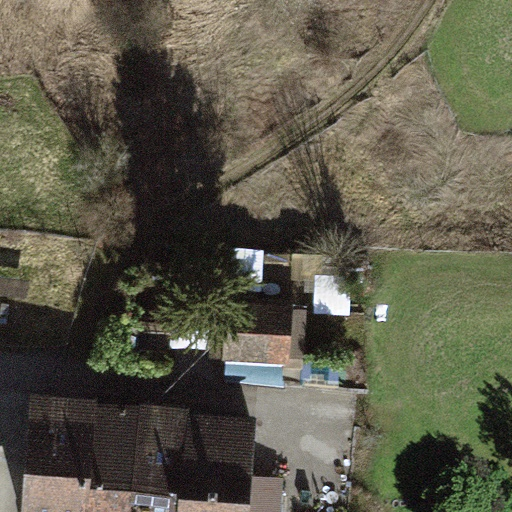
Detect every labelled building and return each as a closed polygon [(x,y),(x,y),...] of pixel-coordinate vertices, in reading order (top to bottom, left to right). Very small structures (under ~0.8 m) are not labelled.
[(291,301),(226,297),(221,357),(287,362),(291,301)] [(81,511),(92,394),(43,390),(33,511),(81,511)] [(128,511),(138,398),(92,394),(81,511),(128,511)] [(187,402),(138,398),(128,511),(178,511),(187,409),(187,402)] [(254,414),(187,409),(178,511),(246,511),(249,473),(254,414)] [(279,511),(282,476),(249,473),(246,511),(279,511)]
